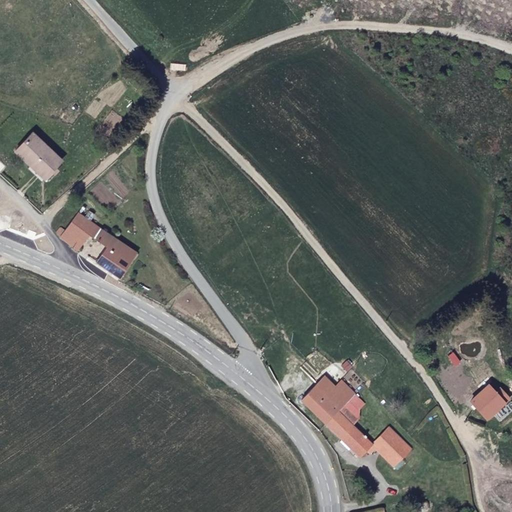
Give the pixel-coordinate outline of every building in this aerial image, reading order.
[(60,165),(31,137),(13,154),(42,182),(60,165)] [(45,185),(55,174),(53,172),(42,182),(45,185)] [(87,235),(105,247),(95,263),(123,280),(139,248),(77,213),(58,240),(77,252),(87,235)] [(325,426),(340,411),(355,394),(342,380),(336,386),(324,375),(301,401),(325,426)] [(505,398),(495,388),(481,405),(492,415),(505,398)] [(355,394),(340,411),(354,425),(359,419),(360,409),(365,404),(355,394)] [(325,426),(360,458),(367,451),(373,445),(354,425),(340,411),(325,426)] [(375,449),(394,468),(412,448),(389,426),(373,445),(367,451),(371,454),(375,449)]
